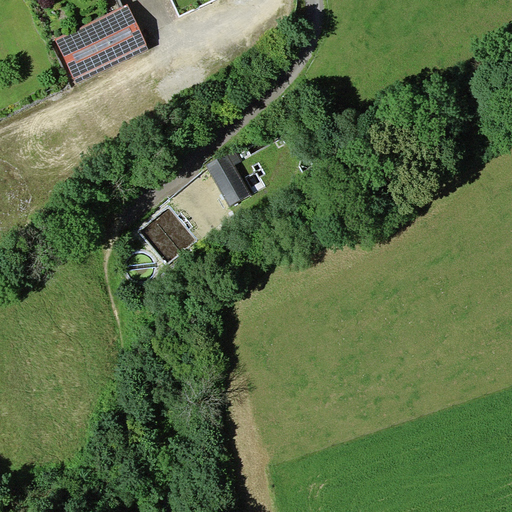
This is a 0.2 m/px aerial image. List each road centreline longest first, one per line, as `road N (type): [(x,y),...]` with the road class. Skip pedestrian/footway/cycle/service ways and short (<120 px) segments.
road 1 (track): [(131,511),(161,428),(106,280),(107,249),(118,216),(161,179)]
road 2 (residential): [(316,0),(308,57),(161,179)]
